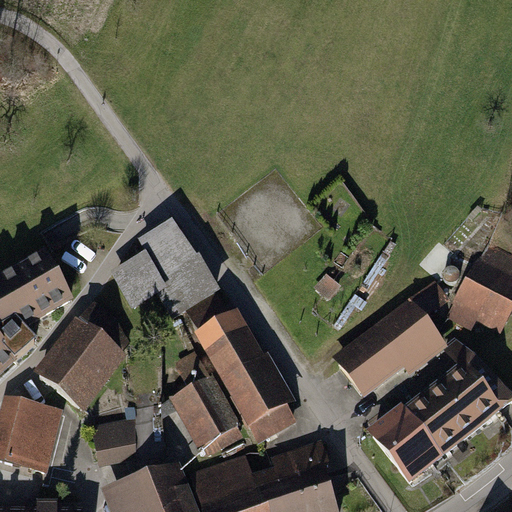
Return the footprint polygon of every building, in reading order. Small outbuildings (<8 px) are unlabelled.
[(138,260),(106,279),(125,312),(151,298),(167,324),(179,317),(210,300),(213,298),(190,259),(185,262),(166,229),(131,249),(138,260)] [(511,258),(491,247),(450,317),(471,329),(476,320),(499,333),(511,310),(511,258)] [(0,273),(0,378),(11,368),(0,355),(0,344),(67,309),(37,254),(0,273)] [(367,431),(414,492),(446,468),(441,463),(502,416),(499,412),(511,401),(455,342),(446,349),(422,319),(445,301),(441,296),(432,284),(331,363),(362,404),(395,378),(402,387),(372,411),(380,421),(367,431)] [(179,317),(253,446),(289,425),(281,412),(290,407),(261,357),(256,360),(230,316),(222,320),(210,300),(179,317)] [(30,380),(75,417),(120,362),(115,358),(126,345),(114,325),(90,306),(30,380)] [(185,392),(162,405),(190,453),(202,447),(209,458),(238,441),(232,431),(238,428),(194,354),(171,368),(185,392)] [(0,416),(0,464),(43,476),(59,414),(4,400),(0,416)] [(89,428),(96,468),(133,462),(131,409),(123,411),(123,421),(89,428)] [(269,471),(246,479),(258,511),(330,511),(317,474),(325,471),(315,445),(266,462),(269,471)] [(258,511),(246,479),(240,461),(178,483),(188,511),(258,511)] [(188,511),(178,483),(173,469),(97,497),(102,511),(188,511)]
